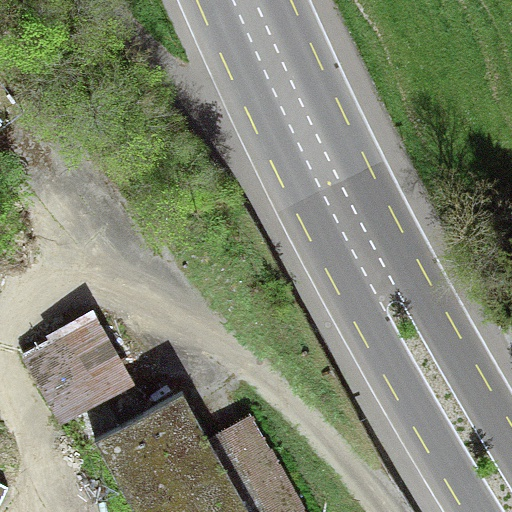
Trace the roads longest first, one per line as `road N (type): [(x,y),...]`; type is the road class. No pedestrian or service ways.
road 1 (primary): [(511,492),(338,179)]
road 2 (unclassified): [(295,99),(167,34),(124,0)]
